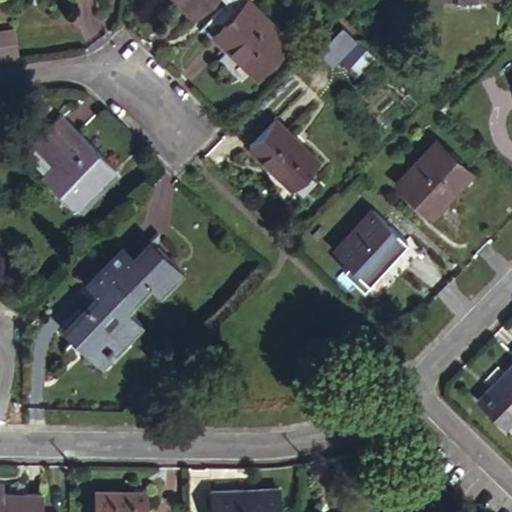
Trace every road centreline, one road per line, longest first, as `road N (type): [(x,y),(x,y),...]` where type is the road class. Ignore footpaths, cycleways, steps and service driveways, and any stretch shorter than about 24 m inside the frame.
road 1 (residential): [(412,389),(301,440),(0,443)]
road 2 (residential): [(0,81),(112,62),(167,114)]
road 3 (residential): [(511,287),(412,389)]
road 4 (residential): [(412,389),(511,483)]
